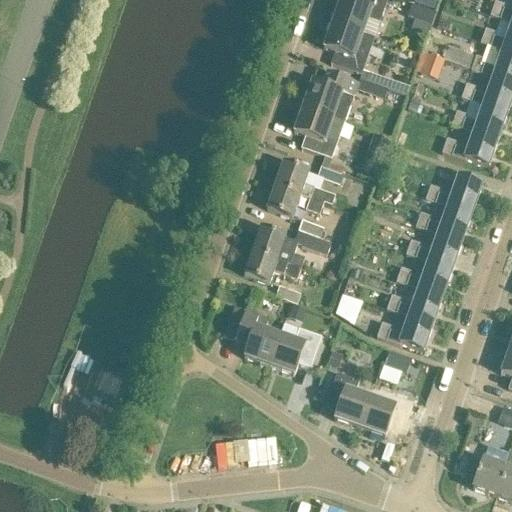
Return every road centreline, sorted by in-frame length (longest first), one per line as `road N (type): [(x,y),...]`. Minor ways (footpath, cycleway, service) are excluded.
road 1 (residential): [(178,357),(302,0)]
road 2 (residential): [(411,511),(511,227)]
road 3 (residential): [(129,496),(297,480),(345,485)]
road 4 (residential): [(345,485),(313,444),(178,357)]
road 5 (residential): [(129,496),(178,357)]
road 6 (residential): [(0,457),(129,496)]
road 7 (residential): [(0,114),(40,0)]
